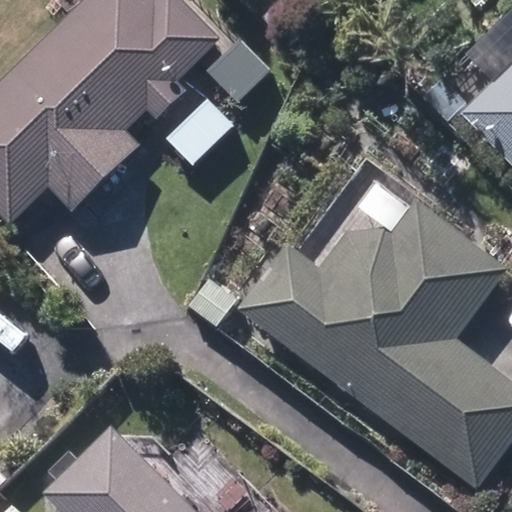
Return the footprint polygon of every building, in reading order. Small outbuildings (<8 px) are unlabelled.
[(95,0),(0,93),(0,224),(9,234),(48,196),(74,220),(140,156),(125,141),(148,119),(158,130),(188,101),(177,90),(219,50),(169,0),(166,0),(153,13),(140,0),(95,0)] [(46,0),(6,0),(3,3),(40,44),(65,20),(46,0)] [(262,31),(293,58),(317,32),(288,5),(262,31)] [(247,36),(211,71),(246,106),(281,70),(247,36)] [(511,73),(461,125),(511,177),(511,73)] [(426,106),(449,130),(467,116),(444,90),(426,106)] [(237,324),(477,499),(511,451),(511,392),(455,351),(507,281),(415,214),(409,223),(375,199),(358,222),(386,243),(347,244),(319,282),(285,258),(237,324)] [(190,317),(218,338),(237,310),(209,291),(190,317)] [(191,511),(113,435),(46,502),(55,511),(191,511)]
